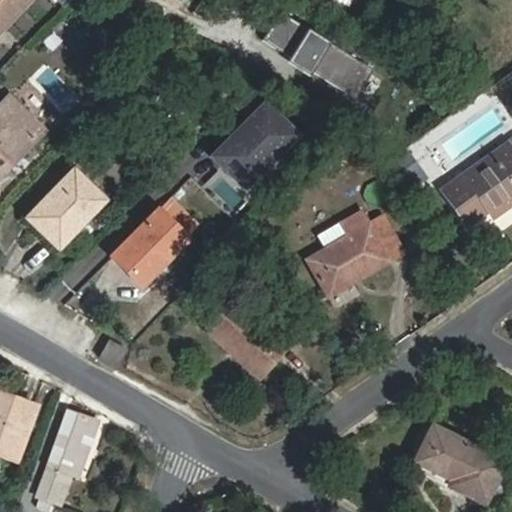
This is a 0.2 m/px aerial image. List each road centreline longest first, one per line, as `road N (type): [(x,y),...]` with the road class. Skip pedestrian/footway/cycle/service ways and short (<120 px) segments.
road 1 (residential): [(261,469),(468,317)]
road 2 (residential): [(0,326),(186,432)]
